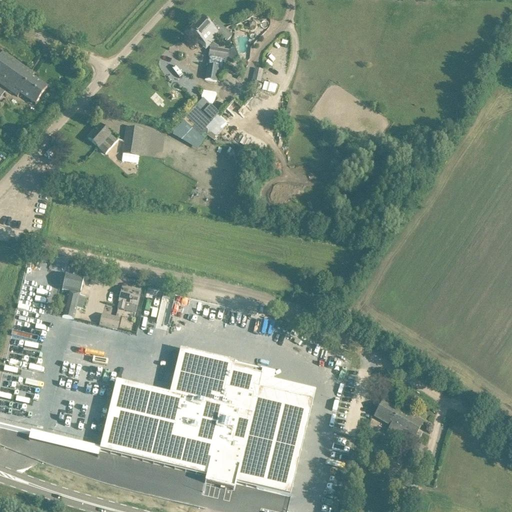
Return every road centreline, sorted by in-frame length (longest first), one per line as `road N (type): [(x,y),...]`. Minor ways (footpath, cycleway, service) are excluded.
road 1 (unclassified): [(129,267),(293,312),(511,442)]
road 2 (unclassified): [(0,188),(106,72)]
road 3 (unclassified): [(129,267),(0,236)]
road 4 (secondary): [(120,511),(0,475)]
